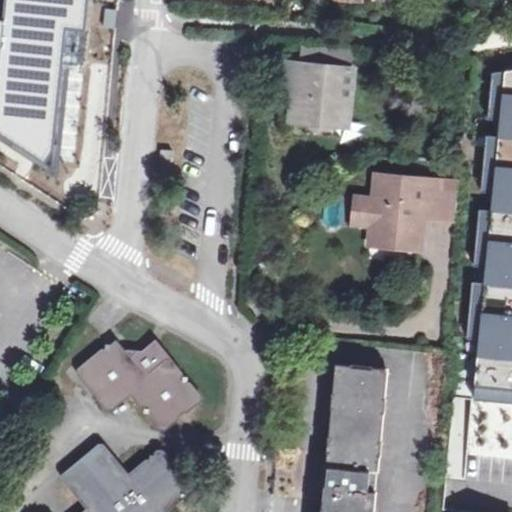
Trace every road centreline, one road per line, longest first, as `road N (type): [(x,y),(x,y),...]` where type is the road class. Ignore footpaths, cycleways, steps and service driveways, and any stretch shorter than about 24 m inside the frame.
road 1 (unclassified): [(145,50),(226,63),(207,328)]
road 2 (unknown): [(240,454),(82,444),(64,453),(17,511)]
road 3 (unclassified): [(145,50),(118,279)]
road 4 (residential): [(207,328),(249,359),(235,511)]
road 5 (residential): [(0,207),(118,279)]
